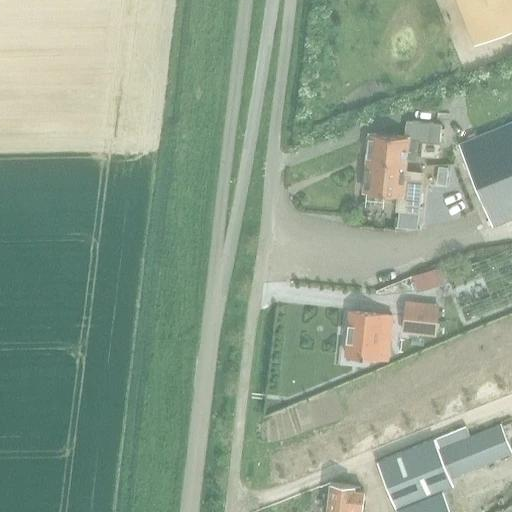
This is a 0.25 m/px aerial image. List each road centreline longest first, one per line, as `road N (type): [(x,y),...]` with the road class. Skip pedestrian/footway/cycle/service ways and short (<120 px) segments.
road 1 (residential): [(226,511),(289,0)]
road 2 (unclassified): [(211,287),(242,178),(273,0)]
road 3 (tertiary): [(247,0),(211,287)]
road 4 (unknown): [(259,250),(384,245),(511,224)]
road 5 (tertiary): [(186,511),(211,287)]
